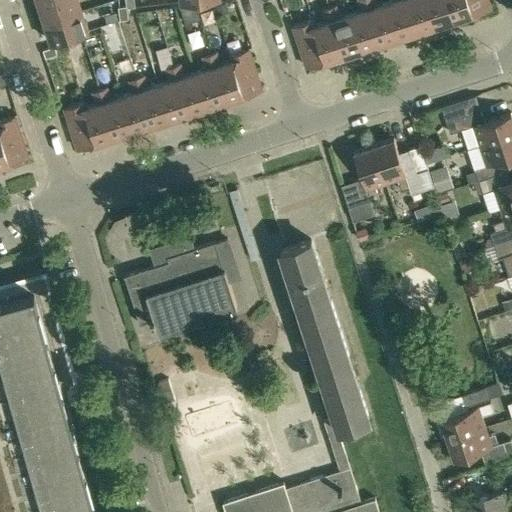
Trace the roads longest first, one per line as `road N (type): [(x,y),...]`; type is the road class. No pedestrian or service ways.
road 1 (unclassified): [(158,511),(69,200)]
road 2 (unclassified): [(69,200),(299,127)]
road 3 (unclassified): [(299,127),(511,58)]
road 4 (residential): [(69,200),(0,0)]
road 5 (residential): [(299,127),(255,0)]
